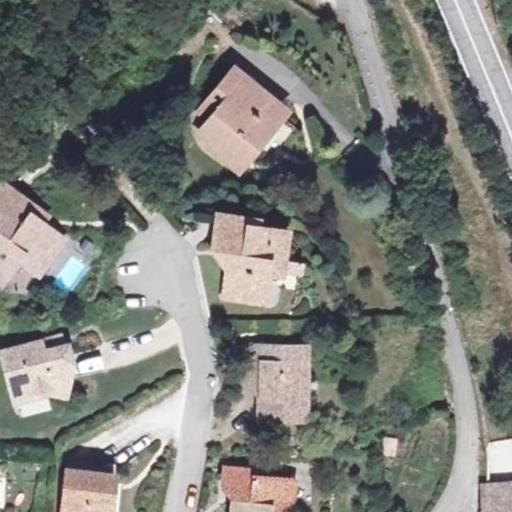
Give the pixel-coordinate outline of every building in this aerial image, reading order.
[(239,73),(235,79),(273,108),(277,102),(239,73)] [(226,153),(241,165),(256,146),(281,114),(273,108),(235,79),(221,97),(215,93),(199,111),(211,121),(201,133),(214,143),(210,148),(222,158),(226,153)] [(285,118),(281,114),(256,146),(261,150),(285,118)] [(237,170),(241,165),(226,153),(222,158),(237,170)] [(427,194),(439,191),(434,174),(423,177),(427,194)] [(0,239),(0,275),(5,279),(18,261),(37,275),(49,259),(44,255),(57,236),(41,224),(29,215),(34,208),(2,185),(0,188),(0,233),(3,235),(0,239)] [(46,217),(34,208),(29,215),(41,224),(46,217)] [(219,215),(214,242),(232,245),(228,275),(225,296),(264,301),(269,266),(270,259),(282,261),(286,233),(247,228),(249,220),(219,215)] [(213,254),(228,275),(232,245),(214,242),(213,254)] [(300,264),(282,261),(270,259),(269,266),(299,271),(300,264)] [(54,349),(60,347),(58,338),(51,339),(54,349)] [(70,378),(60,347),(54,349),(51,339),(2,353),(13,393),(30,388),(32,396),(47,391),(66,395),(70,378)] [(261,418),(299,418),(300,400),(308,400),(309,348),(246,347),(245,377),(261,377),(261,418)] [(15,401),(32,396),(30,388),(13,393),(15,401)] [(308,418),(308,400),(300,400),(299,418),(308,418)] [(490,466),(511,463),(511,438),(488,442),(490,466)] [(489,486),(511,482),(511,463),(490,466),(489,486)] [(69,465),(62,511),(112,511),(114,502),(109,502),(113,475),(107,474),(107,470),(69,465)] [(255,471),(224,469),(221,496),(234,497),(232,511),(269,511),(271,501),(291,502),(293,482),(255,478),(255,471)] [(483,486),(483,511),(511,511),(511,482),(489,486),(483,486)]
